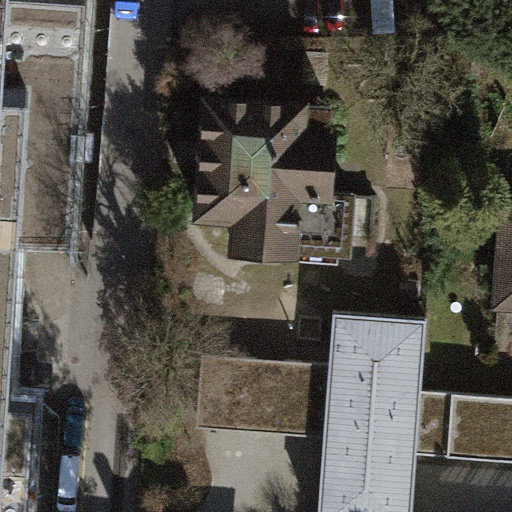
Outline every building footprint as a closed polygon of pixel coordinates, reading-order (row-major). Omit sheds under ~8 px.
[(0,0),(0,511),(27,511),(33,394),(10,392),(17,243),(70,246),(83,0),(0,0)] [(207,95),(199,214),(236,216),(235,244),(349,251),(350,236),(376,238),(379,193),(331,190),(337,103),(207,95)] [(511,210),(504,210),(497,306),(511,306),(511,210)] [(421,335),(329,328),(325,368),(209,359),(205,412),(323,421),(315,511),(406,511),(411,462),(415,399),(421,335)] [(511,405),(415,399),(411,462),(511,469),(511,405)]
